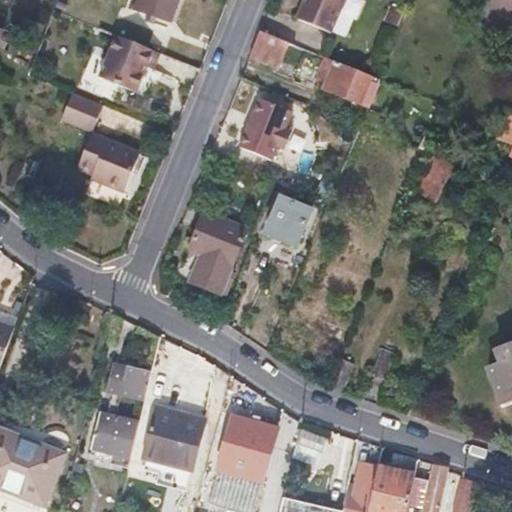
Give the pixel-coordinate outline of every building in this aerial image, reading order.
[(167,21),(175,0),(136,0),(134,7),(167,21)] [(303,0),(296,19),(330,32),(342,0),(303,0)] [(388,19),(398,22),(403,9),(393,6),(388,19)] [(293,43),(260,30),(250,55),(282,68),(293,43)] [(148,66),(154,51),(117,36),(100,77),(137,92),(148,66)] [(161,54),(154,51),(148,66),(154,69),(161,54)] [(380,78),(328,58),(318,83),(370,103),(380,78)] [(105,107),(73,94),(61,122),(93,135),(105,107)] [(239,149),(271,162),(291,113),(260,100),(239,149)] [(511,146),(507,159),(511,161),(511,117),(503,114),(495,135),(511,141),(511,146)] [(93,177),(104,181),(102,188),(125,197),(141,155),(92,137),(78,171),(93,177)] [(415,199),(435,207),(451,168),(430,160),(415,199)] [(90,184),(102,188),(104,181),(93,177),(90,184)] [(282,196),(268,232),(299,245),(314,208),(282,196)] [(234,277),(251,236),(210,219),(195,255),(206,260),(195,287),(224,299),(225,298),(231,301),(240,279),(234,277)] [(19,314),(0,307),(0,319),(15,325),(19,314)] [(0,364),(1,365),(15,325),(0,319),(0,364)] [(511,343),(495,350),(501,364),(487,370),(500,402),(511,397),(511,343)] [(109,391),(123,394),(128,367),(114,364),(109,391)] [(153,372),(140,369),(128,367),(123,394),(147,399),(153,372)] [(149,408),(142,436),(135,464),(182,477),(197,421),(149,408)] [(142,422),(123,419),(104,415),(96,451),(134,458),(142,422)] [(218,468),(240,474),(262,480),(276,427),(232,415),(218,468)] [(0,491),(43,508),(62,458),(0,435),(0,491)] [(366,511),(375,466),(358,463),(354,489),(346,487),(342,511),(341,511),(366,511)] [(416,509),(406,508),(405,511),(436,511),(443,467),(430,465),(426,491),(420,490),(416,509)] [(412,474),(375,466),(366,511),(405,511),(406,508),(412,474)] [(452,511),(474,511),(479,486),(465,483),(463,492),(457,491),(452,511)] [(341,511),(342,511),(282,495),(280,502),(318,511),(341,511)] [(318,511),(280,502),(278,511),(318,511)]
